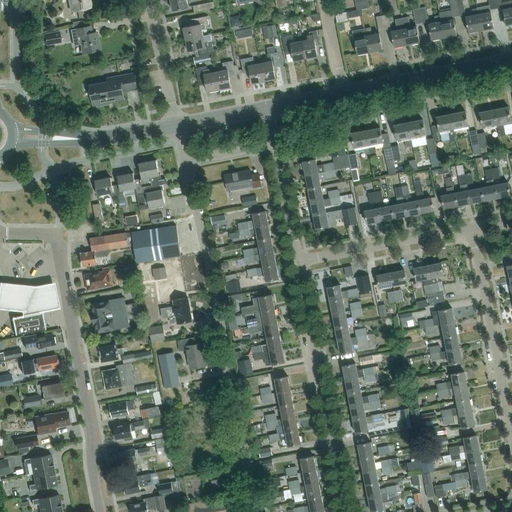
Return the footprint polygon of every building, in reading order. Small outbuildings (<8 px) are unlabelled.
[(91,7),(89,0),(69,0),(72,11),(91,7)] [(170,0),(172,11),(188,8),(186,0),(187,0),(170,0)] [(449,0),(453,17),(459,16),(456,0),(449,0)] [(456,0),(459,16),(465,15),(461,0),(456,0)] [(488,0),(490,9),(496,8),(494,0),(488,0)] [(510,8),(503,9),(506,26),(511,24),(511,0),(509,1),(510,8)] [(195,6),(196,12),(215,8),(214,2),(195,6)] [(356,10),(361,9),(369,8),(368,2),(355,4),(356,10)] [(418,9),(421,23),(428,22),(425,7),(418,9)] [(477,8),(481,31),(493,28),(490,12),(483,13),(482,7),(477,8)] [(481,31),(477,8),(472,9),(473,15),(465,16),(469,33),(481,31)] [(347,12),(348,18),(362,15),(361,9),(356,10),(347,12)] [(416,24),(421,23),(418,9),(413,10),(416,24)] [(439,12),(440,16),(444,38),(457,35),(453,19),(453,17),(452,10),(439,12)] [(382,16),(384,30),(390,29),(387,14),(382,16)] [(242,25),(240,15),(230,17),(232,27),(242,25)] [(379,31),(384,30),(382,16),(376,17),(379,31)] [(444,38),(440,16),(435,17),(436,22),(428,24),(431,40),(444,38)] [(185,40),(203,36),(202,30),(206,29),(206,27),(209,27),(207,17),(190,20),(191,26),(183,28),(185,40)] [(408,17),(402,18),(407,45),(419,42),(416,26),(410,27),(408,17)] [(394,47),(407,45),(402,18),(395,20),(397,30),(391,31),(394,47)] [(278,37),(276,25),(266,26),(269,39),(278,37)] [(88,34),(87,27),(71,30),(73,44),(82,42),(84,53),(100,50),(96,33),(88,34)] [(382,50),(379,33),(371,35),(370,28),(365,29),(369,52),(382,50)] [(252,29),(244,30),(245,37),(253,36),(252,29)] [(352,31),(354,39),(357,55),(369,52),(365,29),(352,31)] [(308,40),(302,41),(306,58),(317,56),(315,45),(322,44),(319,30),(309,32),(310,36),(308,36),(308,40)] [(61,43),(59,32),(45,34),(47,45),(61,43)] [(211,35),(203,36),(185,40),(188,52),(196,50),(197,56),(214,53),(214,50),(211,35)] [(293,61),(306,58),(302,41),(296,42),(295,38),(293,39),(292,35),(282,37),(286,55),(292,53),(293,61)] [(267,62),(261,64),(264,81),(276,78),(274,71),(277,71),(277,67),(280,66),(277,52),(275,53),(274,46),(267,48),(268,54),(267,54),(268,58),(266,58),(267,62)] [(213,61),(211,54),(193,58),(195,64),(213,61)] [(250,76),(252,83),(264,81),(261,64),(254,65),(253,57),(240,60),(243,74),(247,73),(247,77),(250,76)] [(216,72),(220,90),(231,87),(230,80),(236,79),(235,71),(234,66),(233,61),(223,63),(224,67),(222,67),(223,71),(216,72)] [(208,92),(220,90),(216,72),(210,73),(209,70),(207,70),(207,67),(196,69),(200,86),(206,85),(208,92)] [(123,92),(137,89),(134,74),(108,79),(108,82),(90,85),(92,94),(93,94),(95,105),(105,103),(105,104),(109,103),(109,102),(124,99),(123,92)] [(508,107),(494,109),(497,126),(499,136),(506,135),(504,125),(511,124),(510,122),(511,121),(508,107)] [(497,126),(494,109),(480,112),(482,127),(483,126),(484,129),(497,126)] [(465,111),(451,114),(454,131),(468,128),(467,126),(468,126),(465,111)] [(430,127),(433,139),(433,141),(442,140),(440,134),(448,132),(450,142),(456,141),(454,131),(451,114),(436,117),(438,125),(430,127)] [(423,119),(408,122),(412,139),(426,136),(425,134),(426,134),(423,119)] [(408,122),(394,125),(397,140),(397,139),(398,143),(398,142),(405,140),(407,147),(413,145),(412,139),(408,122)] [(365,131),(370,153),(376,152),(375,146),(383,145),(382,143),(383,142),(380,128),(365,131)] [(472,146),(479,144),(477,134),(476,130),(469,132),(472,146)] [(370,153),(365,131),(351,134),(353,148),(354,148),(354,150),(364,148),(365,154),(370,153)] [(477,134),(479,144),(480,148),(486,147),(487,146),(485,133),(477,134)] [(436,153),(433,141),(433,139),(426,140),(429,154),(436,153)] [(332,157),(346,154),(343,141),(329,143),(332,157)] [(479,144),(472,146),(473,154),(480,152),(480,148),(479,144)] [(398,145),(391,147),(393,161),(401,160),(398,145)] [(391,147),(383,148),(387,167),(394,165),(393,161),(391,147)] [(436,153),(429,154),(431,167),(438,165),(436,153)] [(356,154),(348,155),(351,169),(357,168),(358,168),(356,154)] [(460,160),(459,154),(448,156),(449,162),(460,160)] [(139,164),(141,177),(142,179),(135,181),(136,189),(140,210),(165,205),(162,191),(164,190),(163,185),(166,184),(165,179),(162,179),(161,174),(159,175),(156,160),(139,164)] [(303,163),(305,176),(318,174),(324,172),(323,165),(317,166),(316,160),(303,163)] [(324,172),(334,171),(333,164),(323,165),(324,172)] [(438,170),(439,176),(450,173),(449,167),(438,170)] [(497,169),(490,170),(492,180),(499,179),(497,169)] [(486,181),(492,180),(490,170),(484,171),(486,181)] [(224,175),(227,191),(253,186),(253,188),(261,187),(258,174),(251,175),(250,171),(224,175)] [(305,176),(308,189),(321,187),(319,179),(325,178),(324,172),(318,174),(305,176)] [(117,176),(118,177),(119,185),(116,186),(118,198),(124,197),(122,191),(136,189),(135,181),(133,173),(117,176)] [(472,184),(470,174),(464,175),(466,185),(472,184)] [(461,192),(454,194),(456,206),(470,204),(467,191),(466,185),(464,175),(457,176),(461,192)] [(118,198),(116,186),(113,186),(111,177),(95,180),(98,196),(111,193),(112,199),(118,198)] [(452,178),(445,179),(446,189),(447,189),(448,195),(440,196),(443,209),(456,206),(454,194),(453,188),(452,178)] [(487,187),(480,188),(483,201),(496,198),(494,186),(492,180),(486,181),(487,187)] [(416,195),(417,201),(420,214),(432,211),(430,198),(425,199),(423,193),(421,183),(414,185),(416,195)] [(509,196),(507,183),(494,186),(496,198),(509,196)] [(420,214),(417,201),(412,202),(411,195),(409,195),(408,186),(400,187),(403,198),(404,203),(406,217),(420,214)] [(308,189),(310,202),(323,200),(321,187),(308,189)] [(396,199),(403,198),(400,187),(394,188),(396,199)] [(483,201),(480,188),(467,191),(470,204),(483,201)] [(329,199),(339,197),(338,190),(328,192),(329,199)] [(380,192),(374,193),(376,203),(382,202),(380,192)] [(369,204),(376,203),(374,193),(367,194),(369,204)] [(255,196),(249,197),(250,205),(257,204),(255,196)] [(397,205),(390,206),(393,219),(406,217),(404,203),(403,198),(396,199),(397,205)] [(310,202),(313,216),(326,213),(324,206),(330,205),(329,199),(323,200),(310,202)] [(100,203),(93,204),(97,221),(103,219),(100,203)] [(380,222),(393,219),(390,206),(377,209),(380,222)] [(326,213),(313,216),(315,229),(335,225),(333,219),(345,217),(347,225),(357,224),(354,208),(326,213)] [(380,222),(377,209),(364,211),(366,224),(380,222)] [(239,223),(240,230),(270,224),(267,211),(253,213),(255,220),(239,223)] [(163,214),(151,216),(152,222),(164,220),(163,214)] [(226,223),(225,215),(210,217),(213,234),(219,233),(218,225),(226,223)] [(257,233),(259,240),(272,237),(270,224),(240,230),(241,236),(257,233)] [(176,225),(133,232),(137,263),(181,257),(176,225)] [(93,251),(81,253),(83,266),(97,264),(96,257),(107,256),(106,249),(129,246),(126,232),(91,238),(93,251)] [(272,237),(259,240),(260,247),(244,250),(245,256),(275,251),(272,237)] [(246,263),(257,261),(256,260),(262,259),(264,266),(277,264),(275,251),(245,256),(246,263)] [(442,262),(428,265),(434,294),(436,294),(441,293),(437,276),(444,275),(442,262)] [(264,266),(257,268),(259,275),(259,276),(265,275),(266,280),(280,277),(277,264),(264,266)] [(434,294),(428,265),(415,267),(417,280),(424,279),(427,296),(434,294)] [(163,268),(153,269),(154,280),(164,278),(163,268)] [(247,270),(249,277),(259,275),(257,268),(247,270)] [(87,283),(87,284),(87,287),(88,288),(89,290),(113,285),(110,270),(86,275),(87,283)] [(391,272),(393,285),(407,283),(405,270),(391,272)] [(393,285),(391,272),(377,275),(380,288),(393,285)] [(369,275),(357,277),(360,293),(372,291),(369,275)] [(60,303),(55,277),(37,281),(0,277),(0,281),(0,304),(23,306),(24,311),(60,303)] [(227,282),(229,292),(240,290),(238,280),(227,282)] [(327,287),(330,300),(343,298),(359,295),(358,289),(342,292),(340,284),(327,287)] [(401,290),(395,291),(397,301),(403,300),(401,290)] [(390,303),(397,301),(395,291),(388,292),(390,303)] [(436,294),(434,294),(436,303),(445,301),(443,293),(441,293),(436,294)] [(254,305),(241,307),(243,314),(256,312),(262,311),(275,308),(273,294),(259,297),(252,298),(254,305)] [(434,294),(427,296),(428,300),(428,302),(430,301),(430,305),(436,304),(436,303),(434,294)] [(93,313),(94,318),(95,323),(96,323),(98,332),(115,329),(115,328),(130,325),(129,319),(142,316),(140,302),(126,305),(124,298),(110,301),(109,300),(93,304),(94,313),(93,313)] [(178,323),(192,320),(188,298),(174,301),(175,306),(162,308),(163,318),(170,317),(171,320),(174,322),(177,322),(178,323)] [(343,298),(330,300),(332,314),(346,311),(343,298)] [(352,310),(362,308),(361,302),(351,304),(352,310)] [(154,309),(152,303),(144,304),(145,311),(154,309)] [(388,316),(385,304),(378,306),(380,318),(388,316)] [(440,310),(432,312),(433,318),(424,320),(426,327),(436,325),(443,323),(455,321),(453,307),(440,310)] [(257,318),(247,320),(248,327),(258,325),(278,321),(275,308),(262,311),(256,312),(255,312),(257,318)] [(362,308),(352,310),(353,317),(363,315),(362,308)] [(335,327),(348,324),(346,311),(332,314),(335,327)] [(12,317),(15,335),(46,329),(42,312),(12,317)] [(413,319),(412,312),(400,315),(402,325),(408,323),(407,320),(413,319)] [(278,321),(258,325),(248,327),(249,334),(260,332),(260,331),(265,330),(267,337),(280,334),(278,321)] [(443,323),(445,337),(458,334),(455,321),(443,323)] [(351,338),(351,337),(348,324),(335,327),(338,340),(351,338)] [(163,325),(150,328),(153,342),(165,339),(163,325)] [(436,325),(426,327),(427,334),(437,332),(436,325)] [(355,329),(356,336),(367,334),(366,327),(355,329)] [(23,337),(25,348),(37,345),(38,349),(43,348),(43,346),(54,344),(52,333),(36,336),(35,334),(23,337)] [(254,353),(283,348),(280,334),(267,337),(268,344),(252,347),(254,353)] [(352,344),(358,343),(368,341),(367,334),(356,336),(351,337),(351,338),(338,340),(340,354),(353,351),(352,344)] [(445,337),(448,350),(460,348),(458,334),(445,337)] [(191,369),(207,366),(203,343),(197,344),(195,337),(178,340),(180,351),(187,350),(191,369)] [(100,346),(102,356),(100,356),(101,359),(102,358),(103,362),(119,359),(118,354),(124,353),(123,348),(117,349),(116,343),(100,346)] [(430,347),(431,353),(441,351),(440,345),(430,347)] [(286,361),(283,348),(254,353),(255,360),(265,358),(266,365),(273,364),(286,361)] [(463,361),(460,348),(448,350),(441,351),(431,353),(432,360),(449,357),(450,364),(463,361)] [(20,349),(0,352),(0,359),(22,356),(20,349)] [(152,352),(124,357),(125,364),(153,359),(152,352)] [(179,384),(176,367),(173,352),(160,355),(166,387),(179,384)] [(382,360),(380,353),(360,357),(361,365),(382,360)] [(38,371),(58,367),(56,354),(36,358),(36,359),(29,360),(29,359),(21,361),(23,373),(32,372),(31,368),(37,367),(38,371)] [(249,359),(239,361),(242,375),(251,373),(249,359)] [(363,376),(375,374),(380,373),(379,366),(357,370),(356,363),(343,366),(346,379),(359,377),(363,376)] [(118,369),(104,371),(107,389),(135,383),(131,364),(118,366),(118,369)] [(437,384),(438,391),(468,385),(465,372),(452,374),(453,381),(437,384)] [(11,373),(0,375),(0,386),(13,384),(11,373)] [(376,381),(375,374),(363,376),(365,383),(376,381)] [(275,379),(278,393),(291,390),(288,377),(275,379)] [(359,377),(346,379),(348,393),(361,390),(359,377)] [(64,395),(61,379),(35,384),(37,393),(43,392),(44,399),(46,398),(47,400),(49,399),(50,398),(64,395)] [(157,391),(156,383),(136,387),(137,395),(157,391)] [(457,401),(470,398),(468,385),(438,391),(440,397),(456,394),(457,401)] [(261,396),(272,394),(271,387),(260,389),(261,396)] [(291,390),(278,393),(280,406),(293,403),(291,390)] [(351,406),(380,400),(378,393),(362,396),(361,390),(348,393),(351,406)] [(39,394),(23,397),(24,407),(41,404),(39,394)] [(272,394),(261,396),(263,402),(273,400),(272,394)] [(442,411),(444,417),(473,411),(470,398),(457,401),(459,407),(442,411)] [(380,400),(351,406),(353,419),(366,417),(365,410),(381,407),(380,400)] [(110,405),(112,416),(122,415),(122,416),(129,415),(128,410),(134,409),(133,401),(110,405)] [(283,418),(283,419),(296,416),(293,403),(280,406),(283,418)] [(158,407),(142,410),(144,418),(159,415),(158,407)] [(420,417),(419,408),(412,409),(414,418),(420,417)] [(68,411),(52,414),(35,417),(38,435),(55,431),(54,428),(70,425),(68,411)] [(475,425),(473,411),(444,417),(445,424),(461,420),(463,427),(475,425)] [(437,418),(435,412),(421,414),(422,421),(437,418)] [(384,420),(382,413),(372,415),(374,422),(384,420)] [(265,416),(266,422),(277,420),(276,414),(265,416)] [(299,430),(296,416),(283,419),(277,420),(266,422),(268,429),(278,427),(278,426),(284,425),(286,432),(299,430)] [(369,430),(366,417),(353,419),(356,433),(369,430)] [(409,417),(402,418),(404,428),(411,427),(409,417)] [(133,439),(131,431),(150,427),(149,418),(143,420),(114,426),(117,439),(125,438),(126,440),(133,439)] [(423,430),(424,431),(421,432),(422,438),(432,436),(431,430),(428,431),(426,421),(419,422),(421,430),(423,430)] [(161,428),(151,430),(152,438),(163,436),(161,428)] [(269,435),(271,443),(281,440),(287,439),(288,446),(301,443),(299,430),(286,432),(269,435)] [(466,445),(460,446),(461,452),(461,453),(467,451),(467,450),(480,448),(477,434),(464,437),(466,445)] [(18,448),(37,445),(36,435),(16,439),(18,448)] [(169,437),(157,440),(160,456),(172,453),(169,437)] [(358,444),(361,458),(374,456),(371,442),(358,444)] [(378,448),(380,454),(390,452),(389,445),(378,448)] [(460,446),(450,448),(451,454),(461,453),(461,452),(460,446)] [(258,450),(260,458),(272,455),(271,447),(258,450)] [(119,452),(121,463),(131,461),(131,462),(137,461),(136,456),(150,454),(149,448),(135,451),(135,449),(119,452)] [(467,451),(461,453),(462,459),(468,458),(469,459),(470,464),(483,461),(480,448),(467,450),(467,451)] [(461,453),(451,454),(452,461),(462,459),(461,453)] [(54,470),(51,454),(30,458),(24,459),(25,465),(31,463),(33,474),(54,470)] [(300,458),(303,472),(317,469),(314,456),(300,458)] [(374,456),(361,458),(363,471),(376,469),(374,456)] [(7,459),(0,460),(0,474),(10,473),(7,459)] [(383,468),(393,466),(392,459),(381,461),(383,468)] [(407,463),(408,472),(422,469),(420,461),(407,463)] [(470,464),(471,471),(465,472),(455,474),(456,480),(466,478),(472,477),(485,475),(483,461),(470,464)] [(286,468),(287,475),(297,473),(296,466),(286,468)] [(393,466),(383,468),(384,474),(394,472),(393,466)] [(303,472),(306,485),(319,483),(317,469),(303,472)] [(376,469),(363,471),(366,485),(379,482),(376,469)] [(33,474),(35,484),(29,485),(30,490),(36,489),(57,485),(54,470),(33,474)] [(432,471),(425,473),(427,484),(434,482),(432,471)] [(127,492),(127,494),(140,491),(139,485),(142,484),(143,486),(152,484),(150,473),(136,476),(136,480),(125,482),(126,487),(124,488),(125,493),(127,492)] [(192,475),(195,488),(203,487),(200,473),(192,475)] [(488,488),(485,475),(472,477),(475,491),(488,488)] [(223,478),(212,480),(213,489),(224,487),(223,478)] [(279,478),(271,479),(273,487),(281,485),(279,478)] [(466,478),(456,480),(457,487),(468,485),(466,478)] [(289,488),(300,486),(298,480),(288,482),(289,488)] [(158,485),(160,495),(173,492),(173,493),(179,492),(177,481),(171,482),(171,483),(158,485)] [(380,488),(379,482),(366,485),(368,498),(381,495),(380,488)] [(306,485),(300,486),(289,488),(291,496),(301,494),(307,492),(308,498),(322,496),(319,483),(306,485)] [(444,490),(442,483),(434,484),(437,497),(445,496),(444,490)] [(397,485),(387,487),(388,494),(398,492),(397,485)] [(285,500),(283,492),(270,494),(271,502),(285,500)] [(384,509),(383,502),(389,501),(399,499),(398,492),(388,494),(381,495),(368,498),(371,511),(384,509)] [(422,503),(420,493),(413,494),(415,505),(422,503)] [(185,504),(186,511),(210,511),(240,507),(238,494),(185,504)] [(265,508),(272,506),(271,502),(270,494),(262,496),(265,508)] [(40,511),(51,511),(62,510),(59,495),(38,499),(32,500),(33,505),(39,504),(40,511)] [(163,511),(165,508),(167,508),(164,495),(144,499),(144,502),(131,505),(132,511),(131,511),(130,511),(147,511),(147,510),(156,508),(157,510),(158,510),(159,511),(163,511)] [(311,511),(324,509),(322,496),(308,498),(310,505),(304,506),(304,511),(310,511),(311,511)] [(423,511),(424,511),(422,503),(415,505),(416,511),(423,511)]
